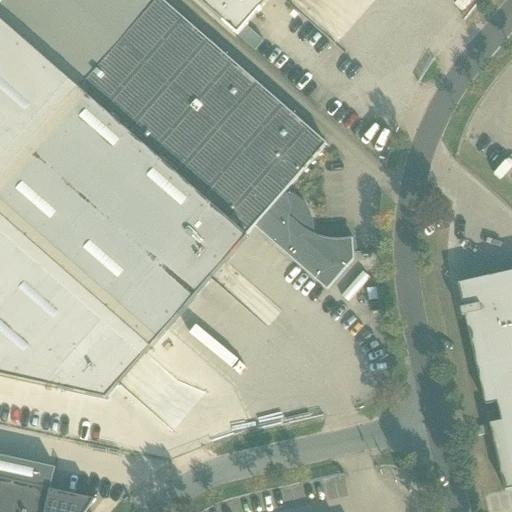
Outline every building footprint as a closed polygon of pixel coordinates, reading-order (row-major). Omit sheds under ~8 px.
[(0,377),(107,401),(120,386),(146,356),(212,281),(226,264),(249,239),(247,237),(255,228),(312,278),(327,291),(354,260),(353,240),(353,238),(343,240),(333,240),(323,238),(314,235),(314,227),(313,220),(310,212),(306,206),(300,200),(294,196),(293,195),(290,198),(285,193),(327,145),(161,0),(3,0),(0,4),(0,377)] [(269,0),(196,0),(238,37),(269,0)] [(511,490),(511,273),(458,285),(486,407),(498,404),(502,423),(490,425),(505,492),(511,490)] [(177,368),(187,356),(171,342),(161,354),(177,368)] [(152,369),(158,401),(208,393),(202,360),(152,369)] [(486,412),(486,413),(488,422),(498,420),(496,410),(486,412)] [(0,511),(87,511),(96,500),(95,500),(94,501),(49,491),(49,490),(54,469),(0,456),(0,511)]
